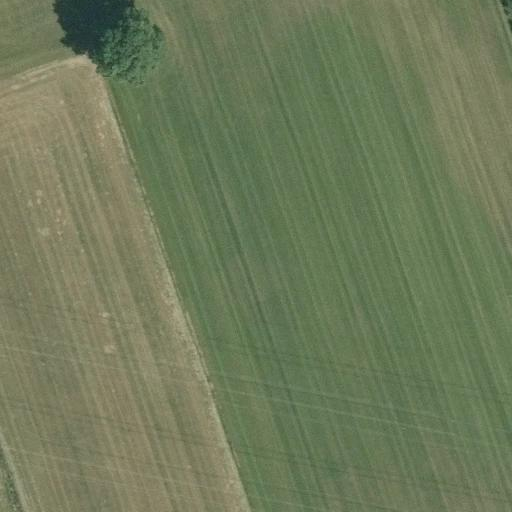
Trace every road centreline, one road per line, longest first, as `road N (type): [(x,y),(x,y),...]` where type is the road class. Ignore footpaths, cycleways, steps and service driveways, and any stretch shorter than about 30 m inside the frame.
road 1 (track): [(0,86),(275,0)]
road 2 (track): [(0,314),(65,511)]
